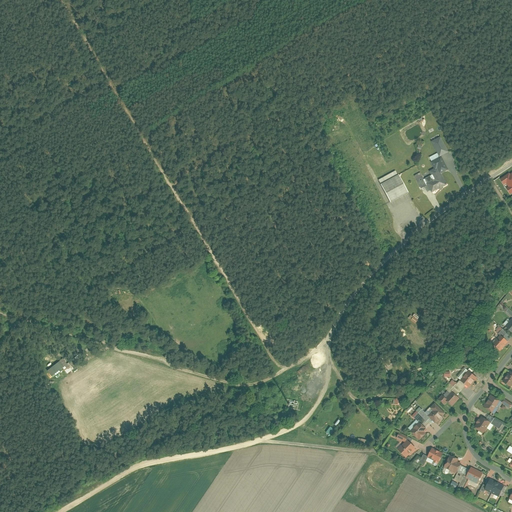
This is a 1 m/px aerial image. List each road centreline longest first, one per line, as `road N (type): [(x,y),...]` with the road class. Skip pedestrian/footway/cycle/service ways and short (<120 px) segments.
road 1 (track): [(61,511),(145,464),(262,440),(300,423),(326,384),(327,340),(353,296),(406,238)]
road 2 (track): [(284,370),(58,0)]
road 3 (track): [(284,370),(244,386),(228,383),(0,314)]
road 4 (track): [(0,442),(35,429),(87,438),(215,380)]
road 5 (track): [(511,284),(415,397)]
road 6 (track): [(403,467),(370,452),(262,440)]
road 7 (residential): [(511,163),(406,238)]
